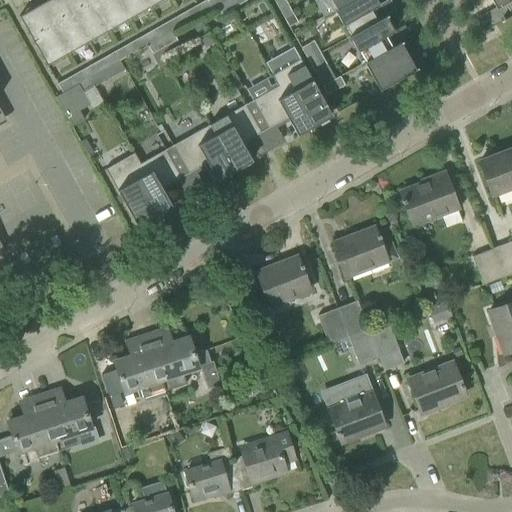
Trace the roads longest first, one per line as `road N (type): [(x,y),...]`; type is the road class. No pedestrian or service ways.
road 1 (residential): [(0,364),(511,75)]
road 2 (residential): [(299,511),(366,494),(511,503)]
